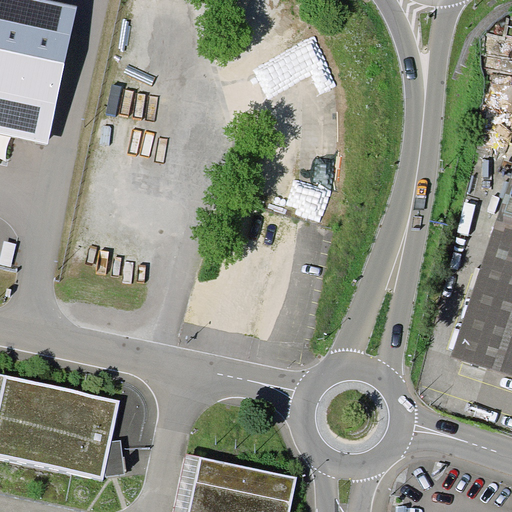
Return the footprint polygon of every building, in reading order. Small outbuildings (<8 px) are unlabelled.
[(0,0),(0,134),(48,145),(76,17),(0,0)] [(44,0),(0,0),(76,17),(78,7),(44,0)] [(511,172),(451,356),(511,376),(511,172)] [(111,442),(120,400),(0,374),(0,457),(103,480),(104,476),(111,442)] [(121,440),(111,442),(104,476),(125,474),(121,440)] [(188,511),(200,457),(185,453),(172,511),(188,511)] [(289,511),(297,477),(200,457),(188,511),(289,511)]
